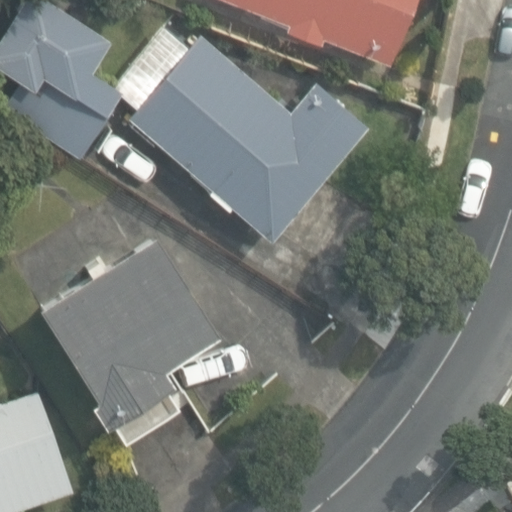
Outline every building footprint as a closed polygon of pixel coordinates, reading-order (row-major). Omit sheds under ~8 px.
[(74,151),(114,89),(85,70),(105,38),(46,0),(20,0),(0,32),(0,66),(22,80),(5,107),(74,151)] [(319,31),(386,56),(407,0),(240,0),(288,18),(285,25),(317,37),(319,31)] [(229,199),(269,233),(365,120),(315,77),(289,108),(197,30),(127,112),(210,181),(206,186),(226,203),(229,199)] [(150,226),(30,301),(85,388),(78,393),(93,417),(105,409),(118,431),(168,400),(156,380),(163,375),(152,360),(211,323),(150,226)] [(0,396),(0,508),(68,485),(33,385),(0,396)]
